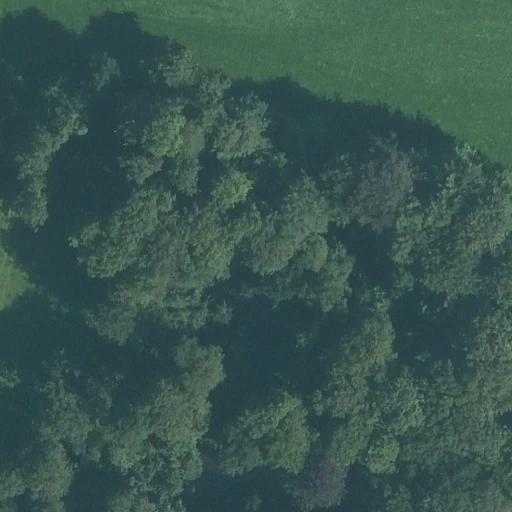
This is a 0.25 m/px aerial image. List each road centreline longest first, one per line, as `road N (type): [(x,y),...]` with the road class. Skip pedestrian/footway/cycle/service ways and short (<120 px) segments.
road 1 (track): [(130,197),(279,315),(346,344),(400,342)]
road 2 (track): [(9,147),(52,156),(130,197)]
road 3 (track): [(400,342),(475,353),(500,366),(511,388)]
